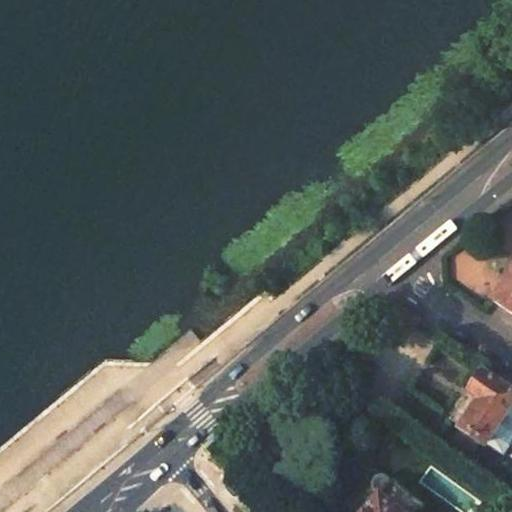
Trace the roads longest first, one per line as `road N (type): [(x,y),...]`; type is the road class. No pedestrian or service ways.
road 1 (primary): [(202,421),(255,391),(395,274)]
road 2 (primary): [(370,258),(238,370),(202,421)]
road 3 (primary): [(511,139),(370,258)]
road 4 (primary): [(395,274),(511,176)]
road 5 (residential): [(511,352),(395,274)]
road 6 (primary): [(96,511),(202,421)]
